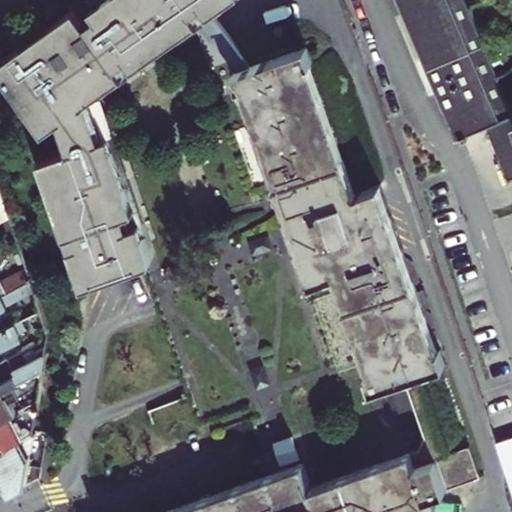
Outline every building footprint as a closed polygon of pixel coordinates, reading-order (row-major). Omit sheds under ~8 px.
[(109,136),(101,139),(88,102),(124,76),(117,68),(195,13),(205,5),(212,0),(101,0),(91,8),(97,17),(86,24),(75,9),(72,10),(0,59),(0,70),(44,132),(58,122),(68,151),(41,160),(84,285),(139,266),(152,262),(139,224),(130,227),(125,215),(135,212),(109,136)] [(97,17),(91,8),(101,0),(87,0),(86,0),(74,0),(69,4),(72,10),(75,9),(86,24),(97,17)] [(212,0),(205,5),(213,18),(224,11),(220,6),(228,0),(212,0)] [(397,0),(461,145),(489,133),(497,150),(511,144),(511,113),(507,103),(497,78),(485,51),(467,10),(463,0),(397,0)] [(205,5),(195,13),(204,25),(238,72),(250,68),(213,18),(205,5)] [(124,76),(88,102),(101,139),(109,136),(135,212),(125,215),(130,227),(139,224),(152,262),(139,266),(142,274),(160,267),(101,98),(204,25),(195,13),(117,68),(124,76)] [(440,351),(394,219),(368,227),(356,194),(310,65),(314,63),(308,48),(250,68),(238,72),(234,73),(240,90),(244,88),(313,286),(339,277),(374,375),(370,376),(376,392),(409,381),(429,437),(422,450),(315,488),(306,464),(165,511),(431,511),(427,499),(481,481),(470,449),(448,457),(420,376),(449,366),(443,350),(440,351)] [(511,69),(497,78),(507,103),(511,100),(511,69)] [(511,184),(511,144),(497,150),(511,184)] [(382,185),(356,194),(368,227),(394,219),(382,185)] [(0,190),(0,221),(9,217),(0,190)] [(0,296),(31,281),(26,269),(0,281),(0,296)] [(0,296),(0,312),(3,310),(4,307),(34,291),(31,281),(0,296)] [(0,351),(21,341),(19,336),(19,333),(44,321),(41,311),(0,331),(0,351)] [(0,392),(43,370),(48,339),(37,345),(41,355),(14,369),(9,359),(0,363),(0,392)] [(0,392),(0,420),(12,414),(15,412),(9,400),(15,400),(40,386),(43,370),(0,392)] [(29,398),(32,404),(38,400),(39,393),(29,398)] [(0,420),(0,449),(33,432),(38,400),(32,404),(19,410),(23,417),(22,425),(18,427),(12,414),(0,420)] [(32,455),(33,432),(0,449),(0,477),(9,495),(25,488),(24,487),(24,485),(25,485),(29,461),(26,458),(32,455)] [(275,453),(294,448),(290,434),(271,439),(275,453)]
